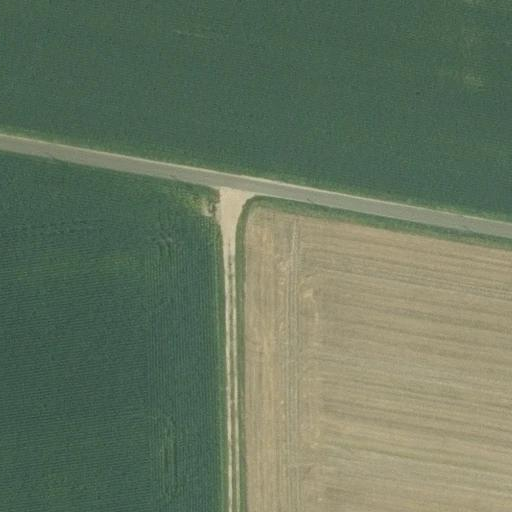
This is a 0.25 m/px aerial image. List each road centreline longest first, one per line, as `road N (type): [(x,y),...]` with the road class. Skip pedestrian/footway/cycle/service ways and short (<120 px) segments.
road 1 (unclassified): [(0,144),(511,233)]
road 2 (track): [(229,185),(230,511)]
